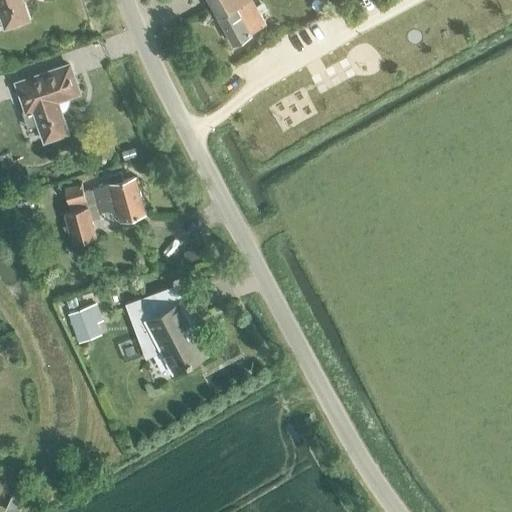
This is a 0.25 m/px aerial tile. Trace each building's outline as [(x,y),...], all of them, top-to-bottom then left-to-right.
[(0,0),(0,13),(4,26),(27,18),(21,0),(0,0)] [(209,0),(231,41),(264,24),(251,0),(209,0)] [(44,140),(67,131),(60,111),(63,110),(66,107),(68,103),(69,99),(67,95),(78,92),(68,63),(16,82),(25,109),(21,110),(27,127),(38,123),(44,140)] [(135,176),(123,179),(120,170),(107,174),(109,183),(92,188),(98,211),(111,208),(114,219),(144,211),(135,176)] [(63,187),(68,204),(85,199),(81,182),(63,187)] [(64,211),(72,242),(95,236),(87,205),(64,211)] [(178,302),(163,310),(155,293),(128,303),(146,351),(161,346),(173,368),(204,352),(178,302)] [(70,313),(75,328),(100,318),(94,303),(70,313)]
